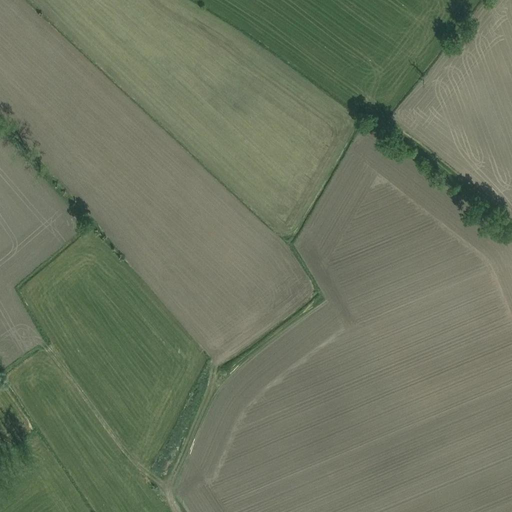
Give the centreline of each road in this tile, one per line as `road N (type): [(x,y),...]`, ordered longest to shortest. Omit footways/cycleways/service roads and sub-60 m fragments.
road 1 (track): [(177,511),(53,343)]
road 2 (track): [(166,494),(217,371)]
